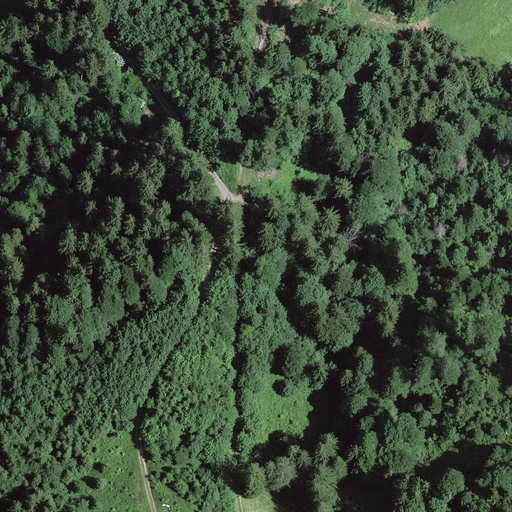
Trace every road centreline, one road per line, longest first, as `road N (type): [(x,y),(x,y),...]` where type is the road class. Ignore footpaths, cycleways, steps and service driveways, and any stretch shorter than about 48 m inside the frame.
road 1 (track): [(96,0),(132,64),(218,176),(206,298),(156,378),(138,426),(154,511)]
road 2 (track): [(218,176),(243,234),(236,468),(242,511)]
